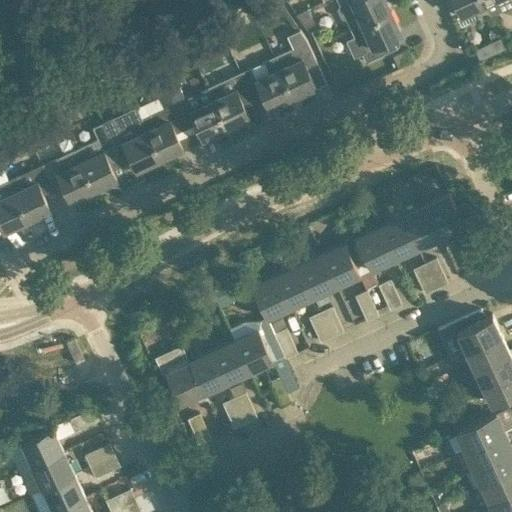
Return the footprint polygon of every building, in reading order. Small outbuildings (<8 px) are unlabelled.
[(347,19),(351,27),(391,9),(386,0),(338,0),(339,1),(337,8),(340,16),(347,19)] [(490,13),(484,0),(455,0),(461,12),(474,6),(480,18),(490,13)] [(511,0),(484,0),(490,13),(501,8),(511,10),(511,0)] [(267,1),(263,7),(267,14),(274,14),(278,8),(275,1),(267,1)] [(315,21),(308,6),(296,12),(306,26),(315,21)] [(391,9),(351,27),(356,37),(361,49),(366,60),(397,45),(392,35),(401,31),(391,9)] [(215,28),(211,19),(200,24),(204,33),(215,28)] [(319,64),(308,40),(300,28),(299,29),(288,34),(293,46),(285,50),(275,55),(293,94),(316,83),(309,69),(319,64)] [(480,58),(505,46),(500,35),(475,47),(480,58)] [(252,66),(241,70),(253,95),(263,90),(269,105),(293,94),(275,55),(264,60),(270,71),(257,77),(252,66)] [(130,59),(120,63),(126,77),(135,73),(130,59)] [(241,70),(231,75),(219,81),(208,86),(226,125),(249,114),(243,100),(253,95),(241,70)] [(180,85),(170,90),(187,126),(196,121),(203,136),(226,125),(208,86),(199,90),(185,97),(180,85)] [(62,89),(52,94),(58,109),(69,104),(62,89)] [(170,90),(137,105),(142,117),(160,156),(183,145),(176,131),(187,126),(170,90)] [(31,121),(24,106),(17,110),(24,124),(31,121)] [(160,156),(142,117),(118,128),(113,115),(104,120),(121,156),(130,152),(137,166),(160,156)] [(30,134),(39,129),(34,119),(25,124),(30,134)] [(97,136),(76,146),(94,186),(117,176),(110,161),(121,156),(104,120),(92,125),(97,136)] [(94,186),(76,146),(43,162),(54,187),(64,183),(70,197),(94,186)] [(9,177),(28,217),(50,207),(44,192),(54,187),(43,162),(9,177)] [(28,217),(9,177),(0,181),(0,219),(4,228),(28,217)] [(449,191),(426,202),(441,234),(464,223),(449,191)] [(441,234),(426,202),(403,213),(418,245),(441,234)] [(394,255),(418,245),(403,213),(380,224),(394,255)] [(371,266),(394,255),(380,224),(356,235),(371,266)] [(471,239),(459,245),(471,269),(483,264),(471,239)] [(345,240),(322,251),(337,282),(360,271),(345,240)] [(314,293),(337,282),(322,251),(299,261),(314,293)] [(436,255),(435,256),(425,261),(437,285),(448,280),(436,255)] [(290,304),(314,293),(299,261),(276,272),(290,304)] [(437,285),(425,261),(415,265),(413,266),(425,291),(437,285)] [(290,304),(276,272),(252,283),(267,315),(290,304)] [(246,273),(212,289),(214,293),(220,305),(244,293),(252,289),(254,288),(246,273)] [(390,277),(379,282),(390,307),(402,302),(390,277)] [(379,312),(367,288),(355,293),(367,318),(379,312)] [(332,304),(321,309),(332,334),(344,328),(332,304)] [(176,310),(179,318),(190,314),(187,306),(176,310)] [(321,339),(332,334),(321,309),(309,314),(321,339)] [(457,328),(466,346),(501,330),(492,311),(457,328)] [(250,368),(273,357),(285,352),(275,331),(270,321),(267,315),(260,318),(262,324),(235,336),(250,368)] [(275,331),(286,325),(282,316),(270,321),(275,331)] [(286,325),(275,331),(285,352),(286,355),(298,350),(286,325)] [(509,348),(501,330),(466,346),(474,364),(509,348)] [(227,379),(250,368),(235,336),(212,347),(227,379)] [(204,389),(189,358),(181,342),(154,355),(162,373),(167,371),(180,400),(195,393),(196,396),(200,398),(206,395),(206,396),(207,396),(204,389)] [(204,389),(227,379),(212,347),(189,358),(204,389)] [(483,382),(511,368),(511,353),(509,348),(474,364),(483,382)] [(511,368),(483,382),(491,400),(511,390),(511,368)] [(288,389),(287,387),(280,373),(269,379),(280,404),(292,398),(288,389)] [(234,395),(245,390),(241,381),(230,386),(234,395)] [(245,390),(234,395),(246,420),(257,414),(246,389),(245,390)] [(234,425),(246,420),(234,395),(223,400),(234,425)] [(94,406),(68,418),(73,429),(99,417),(94,406)] [(457,428),(466,446),(504,428),(496,410),(457,428)] [(188,416),(199,440),(200,441),(211,436),(200,411),(188,416)] [(53,424),(19,440),(30,463),(63,448),(53,424)] [(466,446),(474,464),(511,446),(511,444),(504,428),(466,446)] [(83,453),(89,464),(115,452),(110,440),(83,453)] [(511,468),(511,446),(474,464),(482,482),(511,468)] [(30,463),(41,486),(74,471),(63,448),(30,463)] [(115,452),(89,464),(94,476),(120,463),(115,452)] [(478,505),(490,499),(491,500),(511,490),(511,468),(482,482),(483,484),(471,490),(478,505)] [(74,471),(41,486),(52,509),(85,494),(74,471)] [(105,498),(110,510),(136,497),(131,486),(105,498)] [(511,511),(511,490),(491,500),(496,511),(511,511)] [(52,509),(53,511),(93,511),(85,494),(52,509)] [(136,497),(110,510),(111,511),(135,511),(142,509),(136,497)] [(446,511),(450,510),(445,500),(437,504),(441,511),(446,511)] [(266,511),(296,511),(291,501),(266,511)]
